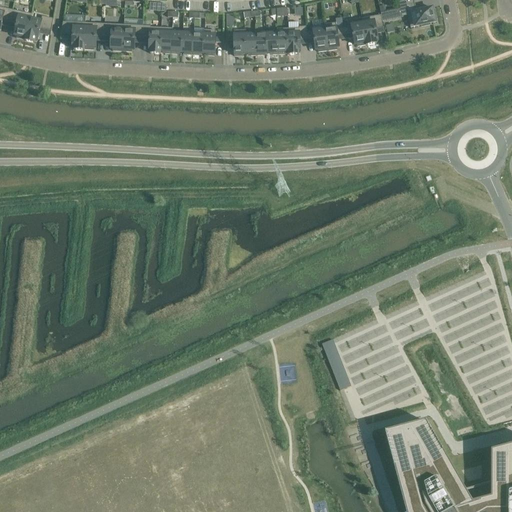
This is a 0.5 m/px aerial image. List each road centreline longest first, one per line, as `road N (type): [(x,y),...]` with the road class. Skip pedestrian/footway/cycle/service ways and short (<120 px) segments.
road 1 (residential): [(450,0),(452,42),(317,70),(73,68),(0,53)]
road 2 (tertiary): [(0,161),(252,168),(454,156)]
road 3 (tertiary): [(453,144),(252,155),(0,143)]
